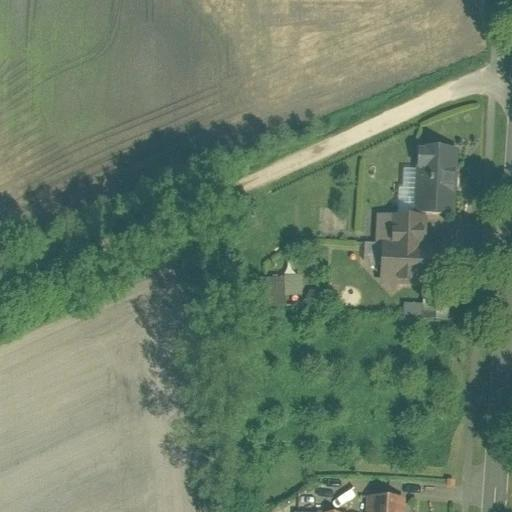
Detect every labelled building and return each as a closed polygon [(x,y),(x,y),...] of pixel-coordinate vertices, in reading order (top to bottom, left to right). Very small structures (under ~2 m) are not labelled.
[(467,189),(469,147),(424,145),(422,214),(460,215),(461,189),(467,189)] [(437,218),(384,216),(382,288),(454,291),(456,229),(436,229),(437,218)] [(303,277),(263,280),(265,303),(305,300),(303,277)] [(409,300),(408,317),(445,318),(446,292),(430,292),(429,301),(409,300)] [(410,511),(412,499),(373,497),(372,511),(410,511)]
